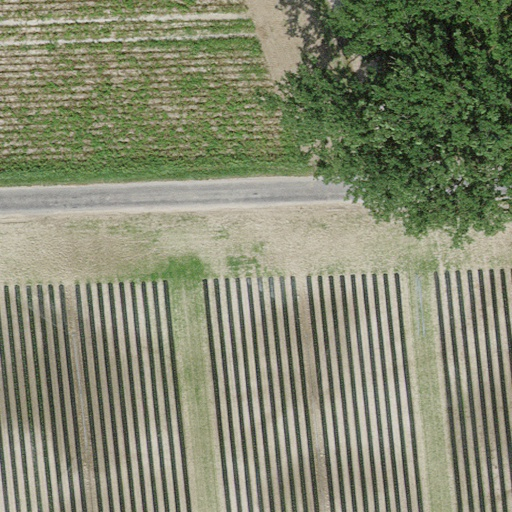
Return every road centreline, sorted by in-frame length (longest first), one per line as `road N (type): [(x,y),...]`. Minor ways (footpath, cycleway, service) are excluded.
road 1 (unclassified): [(511,189),(0,204)]
road 2 (track): [(360,0),(418,191)]
